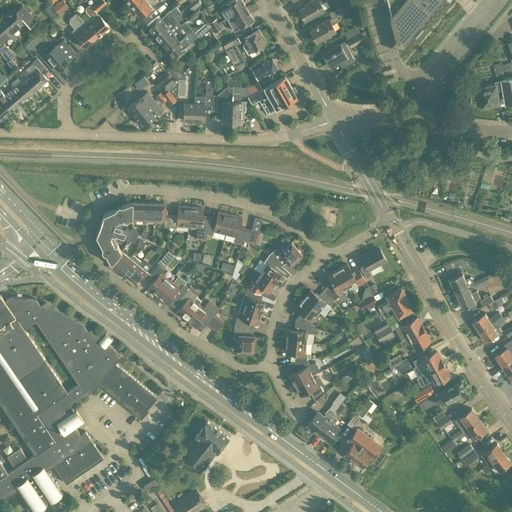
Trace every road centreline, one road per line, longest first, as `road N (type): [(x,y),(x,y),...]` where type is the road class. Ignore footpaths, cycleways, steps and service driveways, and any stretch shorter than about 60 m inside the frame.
road 1 (residential): [(325,256),(288,219),(246,203),(133,189),(97,204),(87,237),(104,271),(228,361),(270,365)]
road 2 (primary): [(380,511),(35,241)]
road 3 (residential): [(67,134),(264,140),(334,122)]
road 4 (residential): [(511,422),(389,223)]
road 5 (tertiary): [(334,122),(393,116),(511,131)]
road 6 (residential): [(67,134),(68,86),(132,33),(153,57)]
road 7 (tertiary): [(334,122),(267,0)]
road 8 (residential): [(270,365),(278,302),(325,256)]
